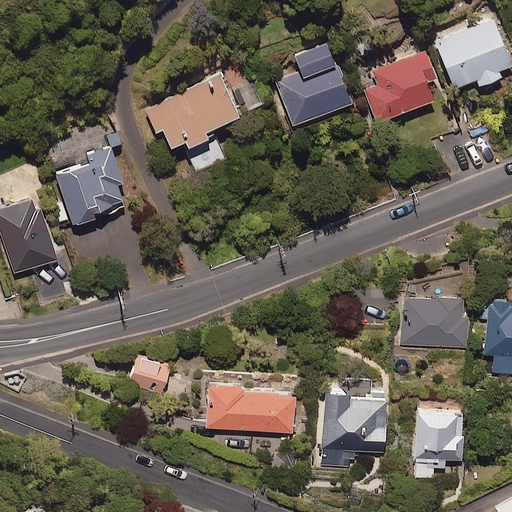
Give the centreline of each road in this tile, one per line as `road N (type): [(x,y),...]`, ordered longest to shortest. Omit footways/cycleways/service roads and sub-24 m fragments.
road 1 (tertiary): [(0,343),(162,311),(511,178)]
road 2 (residential): [(247,511),(0,414)]
